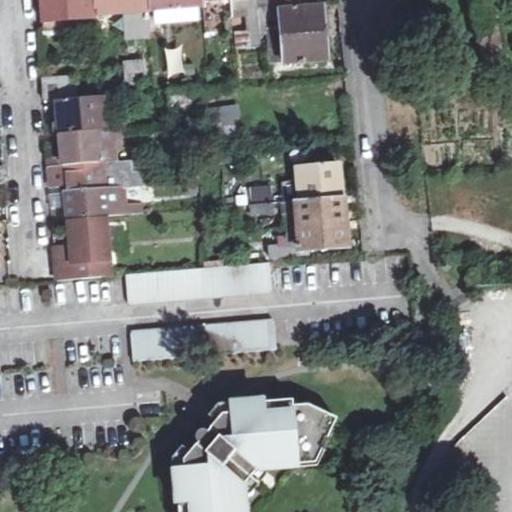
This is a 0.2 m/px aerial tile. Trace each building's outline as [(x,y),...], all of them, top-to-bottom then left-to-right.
[(92,17),(90,0),(40,0),(42,31),(63,29),(63,24),(69,23),(70,19),(92,17)] [(149,11),(203,5),(202,0),(148,0),(148,3),(149,11)] [(202,0),(203,5),(204,27),(213,27),(210,0),(213,0),(202,0)] [(511,0),(469,0),(481,64),(511,59),(511,0)] [(277,9),(279,28),(282,64),(327,60),(326,47),(323,4),(297,7),(277,9)] [(213,35),(213,27),(204,27),(205,35),(213,35)] [(269,65),(282,64),(279,28),(266,28),(269,65)] [(44,60),(44,63),(46,103),(58,102),(77,100),(73,58),(44,60)] [(101,98),(77,100),(58,102),(59,110),(61,133),(105,130),(103,98),(101,98)] [(240,107),(210,110),(211,128),(242,125),(240,107)] [(112,129),(105,130),(61,133),(63,156),(63,164),(99,162),(97,144),(113,143),(112,129)] [(65,187),(65,192),(106,189),(104,161),(99,162),(63,164),(50,166),(51,179),(52,189),(65,187)] [(295,167),(298,199),(341,195),(339,175),(338,162),(295,167)] [(251,190),(252,203),(269,201),(274,200),(273,188),(251,190)] [(106,189),(65,192),(67,207),(68,217),(108,214),(108,216),(142,213),(142,206),(108,209),(106,189)] [(294,199),(296,226),(343,221),(342,210),(341,195),(298,199),(294,199)] [(276,213),(274,200),(269,201),(252,203),(253,215),(276,213)] [(106,216),(69,219),(71,246),(55,246),(56,254),(57,279),(111,275),(106,216)] [(344,233),(343,221),(296,226),(288,227),(290,246),(266,248),(268,262),(301,259),(300,248),(346,244),(344,233)] [(447,250),(448,263),(463,262),(462,249),(447,250)] [(436,263),(448,263),(447,250),(435,251),(436,263)] [(268,262),(127,274),(129,303),(270,291),(268,262)] [(279,315),(134,326),(137,357),(281,346),(279,315)] [(272,393),(235,396),(235,399),(224,400),(214,411),(222,418),(214,429),(211,427),(207,427),(203,429),(202,433),(202,438),(205,440),(196,449),(189,442),(178,453),(179,465),(177,465),(179,502),(184,502),(185,511),(256,511),(255,488),(263,479),(265,481),(273,471),(272,469),(307,466),(306,460),(323,459),(344,415),(314,401),(300,402),(299,397),(272,399),(272,393)]
